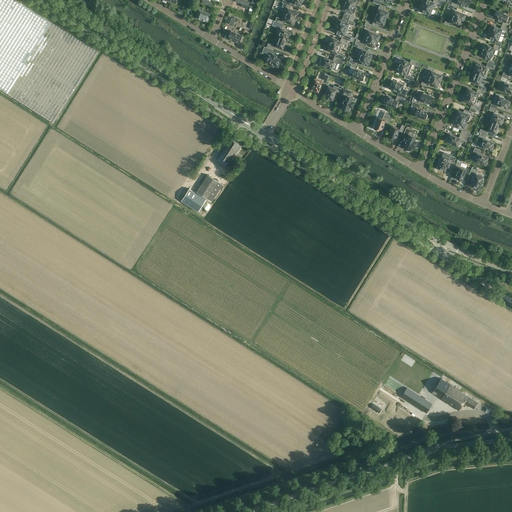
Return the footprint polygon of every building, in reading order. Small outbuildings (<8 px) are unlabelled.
[(0,0),(0,89),(7,94),(41,116),(53,123),(56,119),(63,107),(86,70),(92,61),(98,52),(73,36),(59,27),(27,7),(15,0),(0,0)] [(241,6),(248,9),(250,2),(243,0),(235,0),(235,1),(242,4),(241,6)] [(421,4),(433,9),(435,3),(434,3),(430,1),(430,0),(428,0),(423,0),(424,1),(423,1),(421,4)] [(296,18),(298,13),(298,12),(288,9),(289,8),(290,8),(291,6),(283,3),(282,7),(286,8),(284,14),(296,18)] [(346,13),(353,16),(357,7),(354,6),(345,3),(344,5),(343,5),(342,9),(347,11),(346,13)] [(421,4),(420,8),(421,8),(420,10),(423,11),(422,12),(425,13),(425,12),(430,14),(431,14),(433,9),(421,4)] [(456,10),(457,7),(449,4),(447,8),(453,10),(451,15),(463,20),(465,15),(464,15),(464,14),(455,11),(455,10),(456,10)] [(385,18),(386,18),(386,16),(387,16),(388,12),(383,10),(384,8),(379,6),(376,15),(385,18)] [(199,10),(196,17),(197,17),(201,19),(200,19),(203,20),(207,21),(207,22),(208,22),(208,21),(210,14),(211,14),(210,13),(210,14),(200,9),(199,9),(199,10)] [(503,14),(496,11),(495,15),(497,16),(496,18),(498,19),(498,20),(501,21),(501,20),(505,22),(508,15),(507,15),(507,14),(504,13),(503,14)] [(277,17),(275,21),(284,24),(285,21),(284,21),(284,20),(288,21),(287,22),(292,24),(293,23),(293,24),(295,18),(296,18),(284,14),(282,19),(277,17)] [(376,15),(372,23),(377,25),(378,23),(383,25),(385,21),(385,20),(385,18),(376,15)] [(454,24),(459,26),(459,25),(460,25),(462,20),(463,20),(451,15),(450,16),(452,16),(450,22),(454,23),(454,24)] [(347,29),(349,24),(354,26),(356,22),(355,22),(349,19),(347,23),(344,22),(344,21),(342,20),(341,21),(339,20),(338,22),(337,21),(336,25),(347,29)] [(284,24),(275,21),(274,20),(272,25),(278,28),(278,29),(280,30),(278,36),(280,36),(286,39),(288,39),(289,39),(290,36),(289,36),(291,33),(284,30),(284,29),(282,28),(284,24)] [(334,31),(337,32),(337,33),(339,34),(340,33),(343,34),(341,38),(347,40),(350,41),(351,37),(345,35),(347,29),(336,25),(334,29),(335,29),(334,31)] [(489,31),(500,35),(503,30),(501,30),(501,29),(497,28),(497,27),(495,26),(494,27),(492,26),(491,28),(490,27),(489,31)] [(232,40),(236,42),(236,41),(239,43),(242,35),(239,34),(235,32),(234,32),(231,31),(228,38),(232,40)] [(367,31),(365,36),(377,41),(379,36),(379,35),(367,31)] [(500,35),(489,31),(487,35),(488,35),(488,37),(490,38),(490,39),(493,40),(493,39),(497,41),(497,40),(498,41),(500,35)] [(286,39),(280,36),(276,46),(277,46),(280,48),(280,47),(283,49),(285,45),(284,45),(286,39)] [(374,46),(376,41),(377,41),(365,36),(363,41),(356,39),(355,43),(358,45),(364,47),(366,44),(365,44),(365,43),(369,44),(368,45),(373,47),(374,46)] [(329,43),(329,44),(341,48),(339,48),(341,42),(337,41),(338,40),(333,38),(332,39),(331,38),(329,44),(329,43)] [(329,44),(326,49),(327,49),(327,50),(336,53),(334,57),(342,60),(344,56),(339,54),(341,48),(329,44)] [(495,44),(493,47),(494,47),(494,48),(490,47),(490,46),(488,45),(488,46),(484,44),(484,45),(482,50),(494,54),(496,49),(499,50),(501,46),(495,44)] [(274,50),(266,47),(264,46),(262,53),(269,55),(266,61),(269,63),(269,64),(273,65),(274,64),(278,66),(280,63),(279,63),(280,59),(276,57),(276,56),(272,54),(274,50)] [(358,55),(370,60),(372,56),(371,56),(371,54),(369,53),(369,52),(366,51),(366,52),(362,50),(361,50),(358,55)] [(482,50),(480,55),(484,57),(483,57),(486,58),(492,60),(494,54),(482,50)] [(358,55),(356,61),(350,58),(349,62),(357,65),(359,62),(362,63),(362,64),(364,65),(364,64),(367,65),(368,63),(369,63),(370,60),(358,55)] [(322,60),(321,63),(322,63),(322,64),(327,66),(327,67),(335,70),(338,63),(342,65),(344,60),(342,60),(334,57),(333,61),(324,58),(323,61),(322,60)] [(400,60),(398,65),(410,70),(412,64),(410,63),(407,62),(407,61),(404,60),(404,61),(401,60),(400,60)] [(483,67),(476,64),(475,67),(474,70),(474,71),(487,76),(484,74),(487,67),(483,66),(483,67)] [(406,74),(405,75),(404,78),(412,81),(414,77),(408,75),(410,70),(398,65),(396,70),(397,70),(396,71),(400,72),(400,73),(402,74),(402,73),(406,74)] [(356,77),(363,80),(364,75),(363,75),(363,73),(361,72),(361,71),(358,70),(358,71),(354,69),(351,75),(352,76),(352,77),(355,78),(356,77)] [(427,76),(440,81),(442,76),(441,75),(429,71),(427,76)] [(487,76),(474,71),(476,72),(473,77),(471,81),(475,82),(475,83),(477,84),(478,84),(478,83),(478,84),(481,77),(486,78),(486,76),(487,76)] [(314,84),(312,88),(315,89),(315,90),(318,91),(320,86),(321,85),(322,81),(323,82),(323,83),(326,84),(329,75),(325,74),(322,79),(316,77),(316,79),(315,79),(313,83),(314,84)] [(440,81),(427,76),(425,82),(431,84),(431,85),(436,87),(436,86),(437,86),(439,81),(440,81)] [(391,83),(390,87),(390,88),(399,91),(399,92),(398,92),(397,96),(406,99),(405,98),(406,95),(407,90),(402,89),(403,85),(403,84),(397,82),(396,82),(393,81),(392,83),(391,83)] [(511,85),(505,83),(502,90),(506,92),(506,91),(511,93),(511,92),(511,85)] [(327,91),(328,91),(326,97),(327,97),(326,98),(329,99),(329,98),(332,99),(336,91),(340,92),(342,86),(339,85),(338,87),(334,86),(333,88),(329,86),(327,91)] [(351,92),(343,89),(340,95),(346,97),(345,100),(344,99),(343,102),(344,102),(342,108),(344,109),(343,110),(347,111),(347,110),(348,110),(349,106),(352,107),(355,102),(352,101),(353,97),(349,96),(351,92)] [(477,89),(476,93),(473,91),(474,91),(469,89),(468,90),(468,89),(465,95),(465,94),(465,95),(477,99),(480,93),(483,94),(484,91),(485,92),(477,89)] [(414,96),(412,101),(420,104),(422,100),(424,101),(424,102),(427,103),(427,102),(429,103),(430,101),(432,102),(434,97),(427,95),(427,94),(423,93),(422,93),(422,94),(421,93),(419,98),(414,96)] [(465,95),(463,100),(473,104),(472,105),(471,105),(470,107),(476,110),(479,111),(480,107),(475,105),(477,99),(465,95)] [(390,98),(388,97),(387,99),(385,98),(384,103),(391,105),(390,106),(394,108),(394,107),(395,107),(395,106),(396,107),(398,102),(404,104),(406,99),(397,96),(395,100),(393,99),(393,98),(391,97),(390,98)] [(496,109),(498,105),(506,108),(508,105),(509,102),(509,101),(503,99),(504,98),(499,96),(498,101),(495,100),(494,104),(491,103),(490,106),(496,109)] [(418,116),(425,119),(427,114),(425,114),(426,112),(424,111),(424,110),(421,109),(421,110),(418,109),(420,104),(412,101),(413,102),(411,107),(416,109),(414,114),(415,115),(415,116),(418,117),(418,116)] [(457,115),(457,117),(466,121),(468,122),(472,113),(465,110),(464,113),(458,111),(457,115)] [(379,130),(379,129),(381,129),(383,127),(384,124),(384,122),(389,123),(391,116),(384,113),(382,119),(379,117),(379,118),(378,118),(376,121),(377,122),(375,129),(379,130)] [(491,120),(501,124),(501,123),(502,121),(502,120),(503,117),(497,115),(497,114),(494,113),(491,120)] [(454,123),(459,125),(458,128),(463,130),(466,121),(457,117),(456,119),(455,119),(454,123)] [(491,120),(492,121),(489,131),(490,131),(492,132),(493,132),(496,133),(498,130),(497,129),(499,123),(501,124),(491,120)] [(388,137),(393,139),(393,137),(395,138),(396,135),(397,136),(398,133),(397,133),(399,129),(393,126),(392,127),(391,127),(390,130),(391,130),(388,137)] [(406,127),(403,135),(408,137),(407,139),(406,142),(404,148),(406,148),(406,149),(409,151),(410,150),(411,150),(412,146),(415,147),(417,141),(414,140),(416,137),(412,135),(414,130),(406,127)] [(460,134),(459,138),(450,135),(449,138),(448,137),(447,140),(448,140),(448,141),(453,143),(453,144),(457,146),(459,142),(463,143),(464,140),(466,141),(468,136),(466,136),(460,134)] [(228,144),(220,156),(229,163),(237,151),(238,152),(241,147),(238,145),(239,144),(232,139),(228,144)] [(493,142),(483,139),(480,146),(485,148),(485,147),(491,149),(491,148),(492,149),(493,146),(492,146),(493,142)] [(487,157),(479,154),(481,150),(475,148),(473,152),(477,154),(475,161),(479,163),(479,162),(485,164),(485,163),(486,164),(487,161),(486,160),(487,157)] [(443,156),(441,159),(440,159),(438,163),(440,163),(438,168),(441,169),(445,170),(446,165),(448,166),(450,162),(454,163),(456,157),(450,155),(449,158),(443,156)] [(229,163),(220,156),(217,160),(227,166),(229,163)] [(462,180),(464,174),(465,174),(467,170),(466,170),(466,169),(465,169),(466,168),(460,166),(461,163),(457,161),(455,167),(459,169),(458,171),(457,171),(457,173),(457,174),(456,176),(458,177),(457,179),(462,180)] [(473,181),(471,186),(475,187),(478,188),(480,184),(481,184),(482,180),(481,180),(483,176),(482,176),(476,174),(478,171),(471,168),(469,174),(473,176),(471,180),(473,181)] [(197,192),(212,202),(223,185),(208,175),(197,192)] [(189,188),(181,201),(199,211),(206,199),(189,188)] [(436,386),(432,393),(440,398),(450,405),(453,406),(459,410),(464,402),(465,403),(467,404),(473,408),(477,402),(467,396),(461,392),(441,379),(436,386)] [(432,404),(407,388),(401,397),(426,412),(432,404)] [(371,431),(356,422),(356,423),(354,421),(347,431),(364,442),(371,431)] [(345,445),(333,436),(330,440),(342,449),(345,445)]
